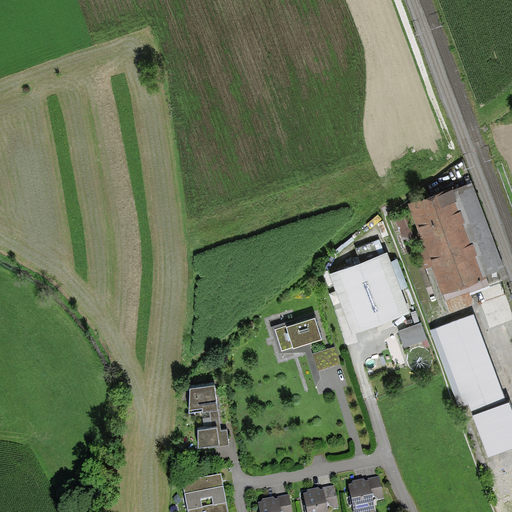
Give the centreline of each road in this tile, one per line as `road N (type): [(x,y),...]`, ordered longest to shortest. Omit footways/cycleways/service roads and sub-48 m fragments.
road 1 (residential): [(383,459),(239,487),(244,511)]
road 2 (track): [(396,0),(446,134)]
